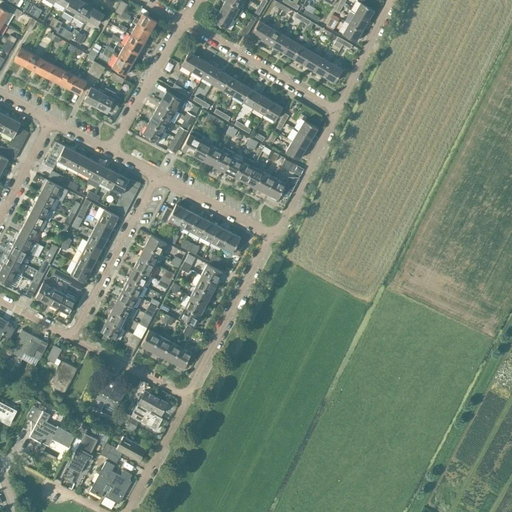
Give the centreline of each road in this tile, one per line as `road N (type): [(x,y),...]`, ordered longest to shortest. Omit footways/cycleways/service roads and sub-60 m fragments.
road 1 (residential): [(186,396),(274,236)]
road 2 (residential): [(72,338),(156,176)]
road 3 (residential): [(336,112),(183,21)]
road 4 (residential): [(183,21),(109,151)]
road 5 (residential): [(336,112),(274,236)]
road 6 (residential): [(274,236),(156,176)]
road 7 (residential): [(124,511),(186,396)]
road 8 (residential): [(186,396),(72,338)]
road 9 (residential): [(390,0),(336,112)]
